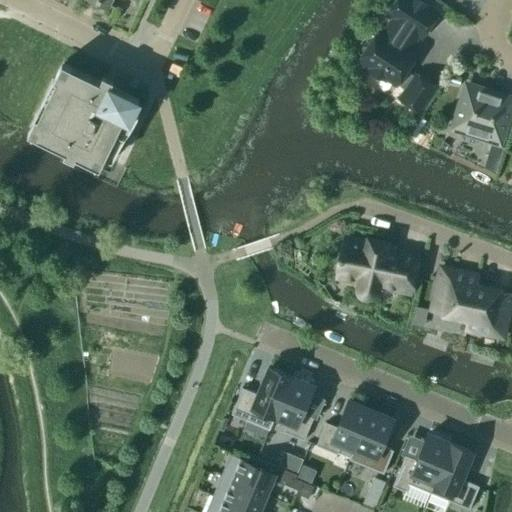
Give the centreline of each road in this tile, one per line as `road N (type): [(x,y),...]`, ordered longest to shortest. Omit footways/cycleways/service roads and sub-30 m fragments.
road 1 (residential): [(511,440),(267,337)]
road 2 (residential): [(511,262),(371,209)]
road 3 (residential): [(14,0),(124,51),(149,54)]
